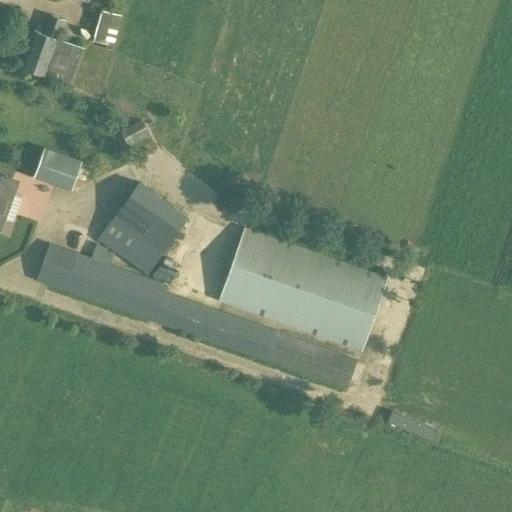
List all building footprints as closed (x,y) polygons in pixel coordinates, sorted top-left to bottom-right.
[(92,41),(111,46),(113,47),(121,15),(100,10),(92,41)] [(49,14),(42,34),(32,31),(19,67),(68,86),(82,49),(59,40),(66,20),(49,14)] [(141,120),(120,131),(128,146),(149,135),(141,120)] [(225,168),(241,143),(214,126),(198,151),(225,168)] [(33,177),(71,190),(81,160),(43,147),(33,177)] [(21,197),(12,193),(16,181),(0,175),(0,226),(3,219),(12,222),(21,197)] [(168,284),(110,264),(114,251),(147,274),(188,217),(138,181),(98,238),(88,231),(66,224),(63,231),(58,230),(51,244),(48,243),(35,280),(154,322),(168,284)] [(361,351),(387,277),(243,227),(217,301),(361,351)] [(356,359),(177,296),(166,326),(346,389),(356,359)]
